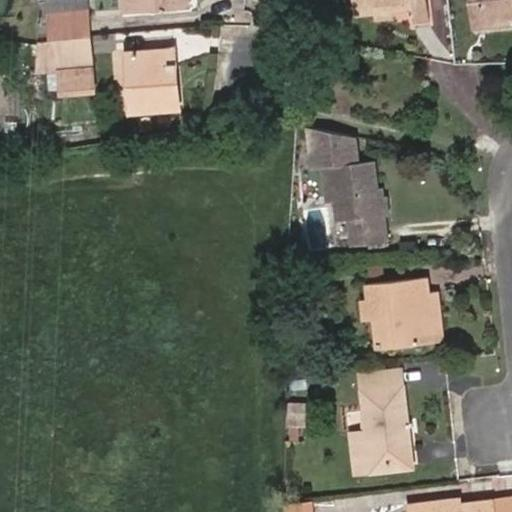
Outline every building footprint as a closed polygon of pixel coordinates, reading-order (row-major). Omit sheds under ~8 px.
[(185,6),(184,0),(125,0),(126,11),(185,6)] [(352,0),(354,13),(375,11),(388,9),(407,6),(406,0),(352,0)] [(410,20),(427,17),(424,0),(406,0),(407,6),(410,20)] [(470,0),(476,36),(511,29),(511,28),(510,19),(484,23),(479,0),(470,0)] [(511,0),(479,0),(484,23),(510,19),(511,18),(511,0)] [(376,17),(389,15),(388,9),(375,11),(376,17)] [(87,10),(50,13),(51,37),(89,34),(87,10)] [(69,90),(94,89),(91,34),(89,34),(51,37),(41,38),(38,67),(67,65),(69,90)] [(179,106),(174,48),(129,51),(134,109),(179,106)] [(360,161),(357,136),(311,127),(317,170),(324,169),(328,202),(334,201),(337,221),(349,219),(353,245),(387,240),(383,216),(388,215),(386,197),(384,197),(378,198),(377,189),(372,160),(360,161)] [(340,247),(353,245),(349,219),(337,221),(340,247)] [(410,258),(427,257),(424,241),(408,243),(410,258)] [(430,294),(428,276),(367,283),(369,299),(364,299),(366,320),(377,318),(388,317),(392,347),(438,342),(434,315),(428,315),(427,294),(430,294)] [(438,342),(446,341),(439,293),(430,294),(427,294),(428,315),(434,315),(438,342)] [(380,349),(392,347),(388,317),(377,318),(380,349)] [(409,430),(401,368),(359,373),(367,434),(368,443),(353,444),(356,473),(373,471),(373,467),(407,464),(403,436),(409,430)] [(373,471),(417,467),(413,429),(409,430),(403,436),(407,464),(373,467),(373,471)] [(367,434),(352,436),(353,444),(368,443),(367,434)] [(465,506),(464,499),(452,501),(452,508),(465,506)] [(465,506),(452,508),(452,501),(413,506),(412,511),(511,511),(511,507),(511,502),(465,506)] [(314,511),(314,503),(290,505),(290,511),(314,511)]
